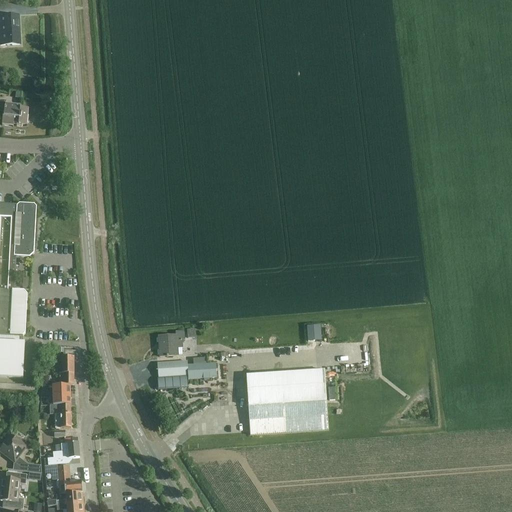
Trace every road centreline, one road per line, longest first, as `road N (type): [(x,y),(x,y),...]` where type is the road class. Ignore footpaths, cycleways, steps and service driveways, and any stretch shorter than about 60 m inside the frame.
road 1 (secondary): [(122,404),(98,318),(80,142)]
road 2 (secondary): [(80,142),(68,0)]
road 3 (secondary): [(184,511),(122,404)]
